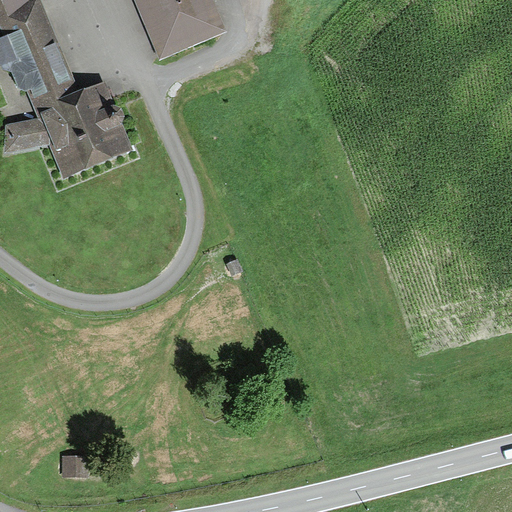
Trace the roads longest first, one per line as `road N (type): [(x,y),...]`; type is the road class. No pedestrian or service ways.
road 1 (track): [(90,0),(108,42),(149,83),(188,190),(186,248),(144,294),(110,304),(47,291),(0,255)]
road 2 (secondary): [(243,511),(511,448)]
road 3 (track): [(149,83),(240,37),(249,0)]
